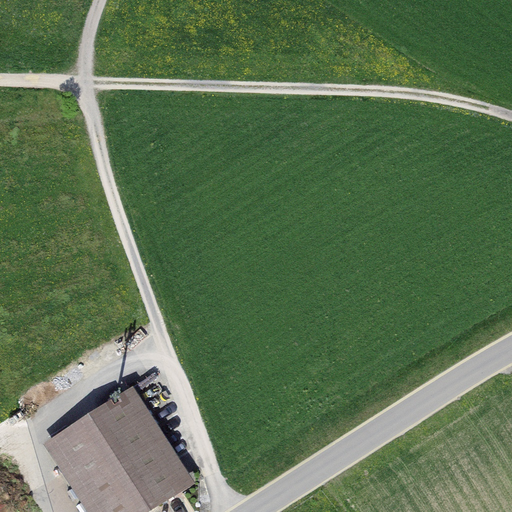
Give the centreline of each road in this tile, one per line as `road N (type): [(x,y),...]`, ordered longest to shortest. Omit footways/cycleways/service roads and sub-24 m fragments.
road 1 (track): [(98,0),(84,53),(104,172),(232,511)]
road 2 (track): [(511,118),(443,96),(381,91),(0,80)]
road 3 (tertiary): [(511,343),(254,511)]
